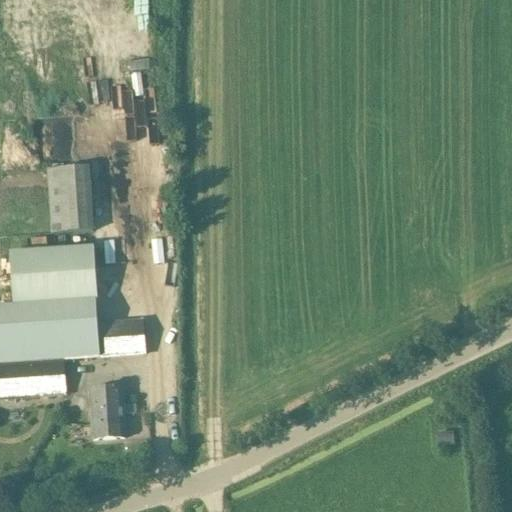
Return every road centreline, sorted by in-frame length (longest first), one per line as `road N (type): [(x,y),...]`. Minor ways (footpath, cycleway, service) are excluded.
road 1 (unclassified): [(511,329),(211,479),(114,511)]
road 2 (unknown): [(164,495),(162,248)]
